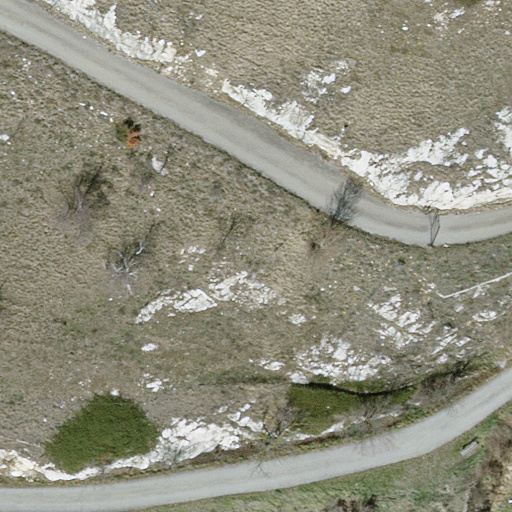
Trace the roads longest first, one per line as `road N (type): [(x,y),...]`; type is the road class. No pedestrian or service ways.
road 1 (track): [(511,220),(428,228),(331,202),(0,14)]
road 2 (unclassified): [(511,381),(441,428),(360,456),(131,495),(0,500)]
